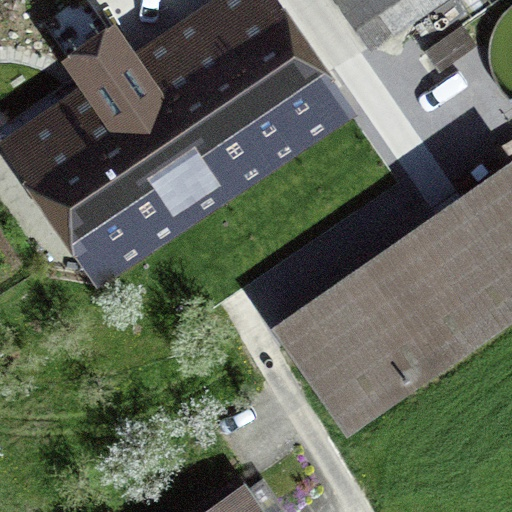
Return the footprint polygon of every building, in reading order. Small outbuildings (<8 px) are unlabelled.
[(340,105),(270,0),(192,0),(127,44),(111,20),(54,58),(81,98),(9,146),(92,270),(340,105)] [(335,0),(378,57),(459,0),(335,0)] [(498,85),(511,100),(511,9),(508,13),(494,35),(491,60),(498,85)] [(511,160),(509,156),(268,327),(347,437),(511,319),(511,160)] [(249,511),(237,494),(209,511),(249,511)]
